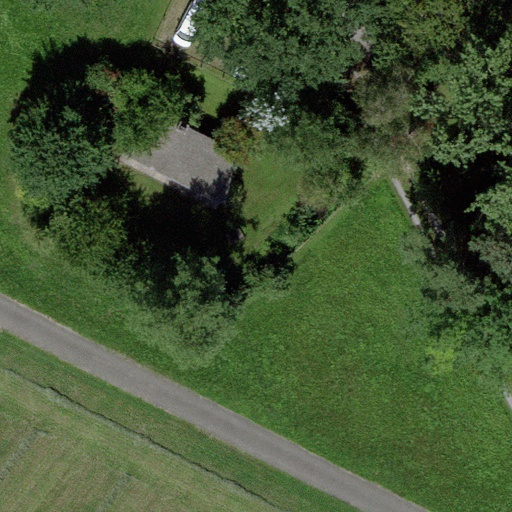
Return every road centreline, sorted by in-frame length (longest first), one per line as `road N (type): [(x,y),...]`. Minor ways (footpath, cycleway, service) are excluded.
road 1 (residential): [(389,511),(0,312)]
road 2 (track): [(344,18),(372,124),(511,380)]
